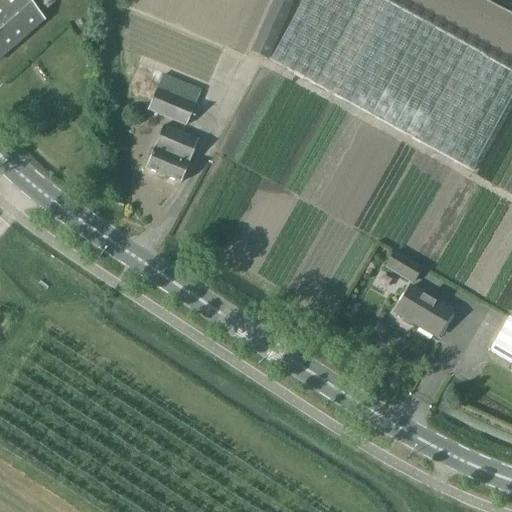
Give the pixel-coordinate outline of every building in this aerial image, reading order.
[(0,58),(42,21),(24,0),(4,0),(0,4),(0,58)] [(292,0),(274,0),(251,51),(266,58),(292,0)] [(511,96),(511,70),(383,0),(300,0),(268,59),(468,173),(511,96)] [(200,92),(162,76),(147,110),(185,127),(200,92)] [(198,141),(163,126),(145,169),(180,184),(198,141)] [(411,284),(420,269),(394,254),(385,268),(411,284)] [(451,312),(409,288),(394,313),(436,338),(451,312)] [(511,316),(492,351),(511,363),(511,316)]
